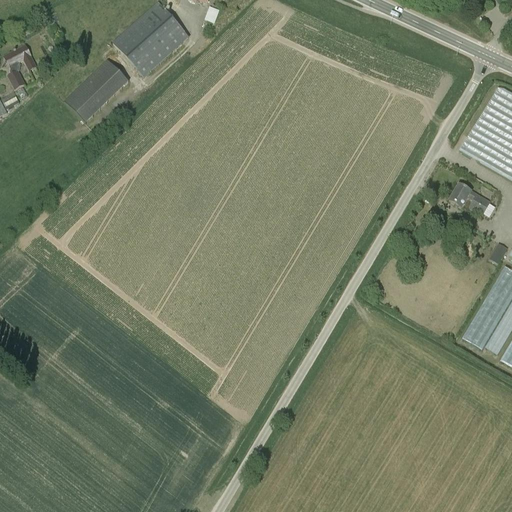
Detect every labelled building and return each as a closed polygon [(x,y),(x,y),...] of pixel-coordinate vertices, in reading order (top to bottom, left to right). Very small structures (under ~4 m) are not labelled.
[(159,5),(112,46),(142,80),(188,39),(159,5)] [(205,21),(215,24),(220,10),(210,7),(205,21)] [(23,62),(29,73),(36,69),(25,46),(3,58),(9,69),(10,71),(10,73),(11,76),(7,78),(14,91),(25,86),(18,74),(20,66),(19,65),(23,62)] [(84,125),(128,83),(107,61),(64,103),(84,125)] [(17,104),(5,110),(0,100),(0,118),(7,114),(7,113),(19,106),(17,104)] [(469,210),(482,218),(490,204),(477,196),(476,197),(470,194),(471,193),(458,186),(448,203),(461,210),(468,199),(473,203),(469,210)] [(497,265),(504,253),(497,249),(490,261),(497,265)]
